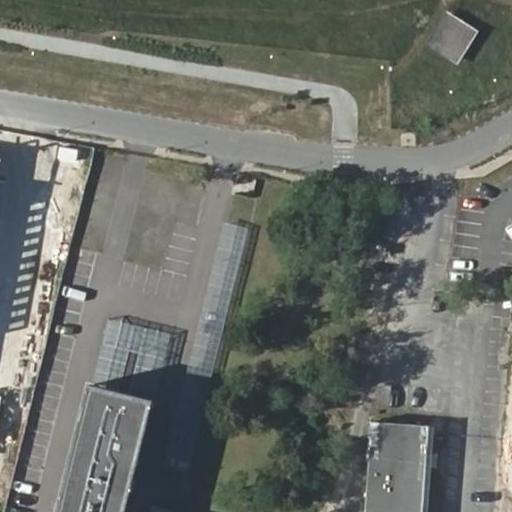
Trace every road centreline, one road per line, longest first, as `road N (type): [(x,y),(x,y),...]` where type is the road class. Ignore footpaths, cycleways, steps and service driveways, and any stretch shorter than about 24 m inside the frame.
road 1 (unclassified): [(0,104),(341,158),(431,162),(511,129)]
road 2 (unknown): [(109,296),(135,128)]
